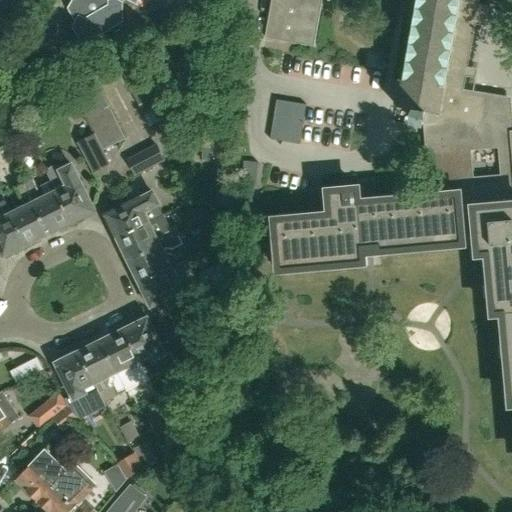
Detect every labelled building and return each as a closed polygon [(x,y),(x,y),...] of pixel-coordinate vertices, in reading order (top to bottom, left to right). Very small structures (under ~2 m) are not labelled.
[(0,0),(0,2),(14,10),(19,0),(0,0)] [(71,0),(67,8),(76,21),(73,27),(80,39),(87,42),(123,22),(122,1),(124,0),(130,0),(138,4),(137,0),(71,0)] [(271,0),(265,37),(291,42),(314,46),(322,0),(418,0),(412,33),(404,78),(401,78),(400,81),(396,105),(416,109),(414,121),(413,121),(413,122),(428,125),(429,138),(425,138),(425,139),(429,139),(430,152),(426,153),(426,154),(430,153),(431,167),(427,167),(427,168),(431,168),(433,181),(429,181),(429,183),(433,182),(434,195),(376,200),(374,186),(373,186),(373,188),(367,189),(358,189),(358,188),(357,188),(331,190),(328,190),(330,214),(274,219),(276,238),(277,251),(279,270),(281,270),(280,265),(290,264),(291,268),(307,266),(307,268),(309,267),(308,262),(318,261),(319,265),(335,264),(335,265),(337,265),(336,260),(346,259),(347,263),(363,261),(363,262),(364,262),(363,247),(378,246),(378,251),(379,251),(379,250),(396,248),(395,244),(405,243),(406,249),(407,248),(407,247),(424,246),(423,242),(433,241),(434,246),(435,246),(435,245),(451,243),(451,239),(461,238),(462,244),(463,243),(463,238),(462,231),(476,229),(477,237),(478,254),(486,253),(487,266),(488,267),(489,267),(490,268),(495,268),(496,281),(491,281),(491,282),(489,283),(490,297),(492,297),(492,298),(497,298),(499,311),(493,312),(494,313),(502,313),(503,327),(505,327),(505,328),(510,328),(511,341),(506,342),(506,343),(504,343),(506,358),(508,358),(508,359),(511,358),(511,371),(509,372),(509,373),(507,373),(508,388),(510,388),(510,389),(511,388),(511,402),(511,404),(511,403),(511,130),(510,111),(491,108),(492,104),(478,102),(460,99),(462,89),(474,20),(482,21),(485,7),(490,8),(490,7),(477,4),(477,0),(271,0)] [(147,62),(140,48),(118,58),(125,72),(147,62)] [(72,84),(77,95),(99,84),(94,74),(72,84)] [(77,95),(82,105),(104,94),(99,84),(77,95)] [(139,104),(159,94),(154,84),(134,94),(139,104)] [(82,105),(87,116),(109,105),(104,94),(82,105)] [(139,104),(144,114),(165,104),(159,94),(139,104)] [(144,114),(144,115),(149,126),(171,116),(165,104),(144,114)] [(115,116),(109,105),(87,116),(92,127),(115,116)] [(92,127),(97,138),(120,126),(115,116),(92,127)] [(103,149),(126,138),(120,126),(97,138),(103,149)] [(14,131),(2,137),(6,144),(17,139),(14,131)] [(109,164),(107,160),(95,135),(79,143),(93,171),(109,164)] [(225,139),(201,138),(200,150),(224,151),(225,139)] [(136,174),(164,160),(157,145),(129,159),(136,174)] [(49,177),(51,181),(71,222),(94,211),(72,166),(62,171),(59,168),(56,167),(52,168),(50,170),(49,174),(49,177)] [(195,193),(197,171),(178,170),(177,192),(195,193)] [(71,222),(51,181),(42,186),(43,189),(41,195),(38,197),(37,194),(37,188),(33,180),(24,184),(44,223),(48,233),(59,227),(62,229),(68,226),(69,223),(71,222)] [(29,202),(11,210),(27,243),(28,243),(31,244),(38,241),(38,238),(48,233),(44,223),(24,184),(19,186),(23,196),(27,197),(29,202)] [(142,197),(107,215),(118,238),(164,215),(152,192),(142,197)] [(10,211),(5,201),(0,202),(0,247),(4,255),(27,243),(11,210),(10,211)] [(124,249),(129,261),(179,236),(175,227),(171,229),(164,215),(118,238),(119,239),(118,242),(120,247),(124,249)] [(139,280),(140,283),(171,268),(162,250),(166,248),(172,249),(183,244),(179,236),(129,261),(134,271),(134,274),(136,279),(139,280)] [(151,305),(187,288),(197,283),(192,272),(176,279),(171,268),(140,283),(151,305)] [(209,319),(182,309),(178,319),(205,329),(209,319)] [(125,329),(144,369),(145,369),(149,378),(178,364),(171,350),(165,353),(148,318),(125,329)] [(204,330),(177,320),(172,335),(179,338),(177,345),(184,348),(182,354),(191,357),(193,351),(196,352),(204,330)] [(114,332),(113,335),(102,340),(127,390),(135,386),(130,376),(144,369),(125,329),(123,330),(120,329),(114,332)] [(83,350),(80,352),(96,384),(100,392),(105,401),(118,394),(127,390),(102,340),(92,346),(89,344),(84,347),(83,350)] [(86,389),(96,384),(80,352),(57,363),(75,398),(68,402),(73,411),(77,417),(79,419),(93,409),(86,395),(88,394),(86,389)] [(18,365),(25,378),(44,368),(37,355),(18,365)] [(3,392),(0,393),(0,428),(19,416),(3,392)] [(39,427),(54,415),(45,404),(30,416),(39,427)] [(53,418),(62,431),(76,419),(67,407),(57,414),(53,418)] [(132,421),(121,427),(128,441),(139,435),(132,421)] [(165,459),(178,453),(172,442),(161,447),(165,459)] [(142,455),(146,466),(159,462),(155,451),(142,455)] [(17,479),(39,500),(67,473),(76,463),(75,463),(61,477),(40,456),(17,479)] [(132,456),(118,464),(125,477),(140,468),(132,456)] [(67,473),(39,500),(50,511),(70,511),(97,485),(76,463),(67,473)] [(135,511),(145,501),(128,488),(108,511),(135,511)]
